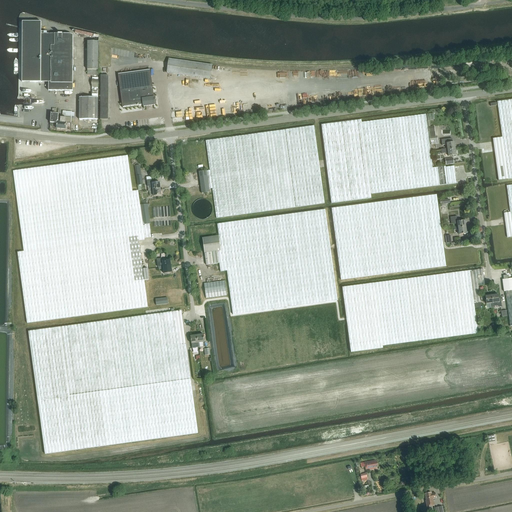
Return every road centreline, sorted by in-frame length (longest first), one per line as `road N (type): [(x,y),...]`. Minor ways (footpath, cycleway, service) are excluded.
road 1 (unclassified): [(484,0),(357,17),(161,0)]
road 2 (tertiary): [(464,95),(170,135)]
road 3 (unclassified): [(511,473),(310,511)]
road 4 (unclassified): [(194,318),(170,135)]
road 5 (tertiary): [(170,135),(91,142),(0,131)]
road 6 (unclassified): [(487,259),(464,95)]
